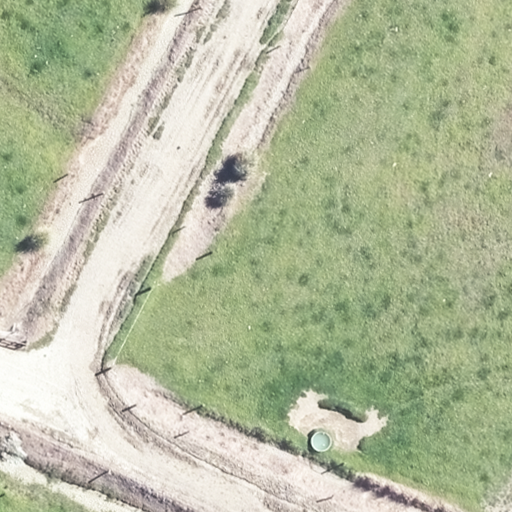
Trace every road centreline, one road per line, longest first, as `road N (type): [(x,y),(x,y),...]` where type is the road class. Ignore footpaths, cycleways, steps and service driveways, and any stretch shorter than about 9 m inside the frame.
road 1 (track): [(257,0),(39,405)]
road 2 (track): [(0,388),(297,511)]
